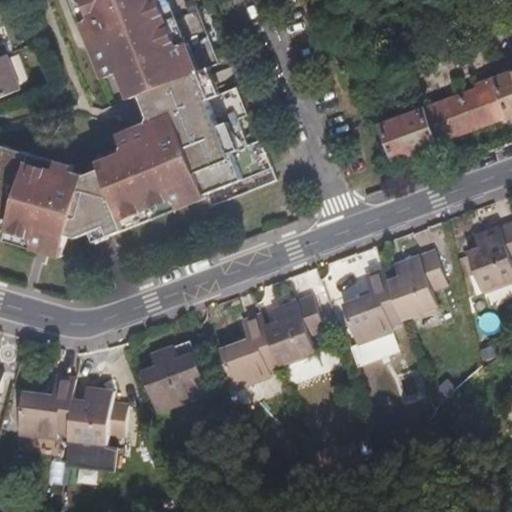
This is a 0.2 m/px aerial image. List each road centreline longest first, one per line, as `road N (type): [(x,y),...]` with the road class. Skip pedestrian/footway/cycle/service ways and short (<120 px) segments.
road 1 (unclassified): [(0,303),(87,327),(348,231)]
road 2 (residential): [(348,231),(260,0)]
road 3 (unclassified): [(348,231),(511,172)]
